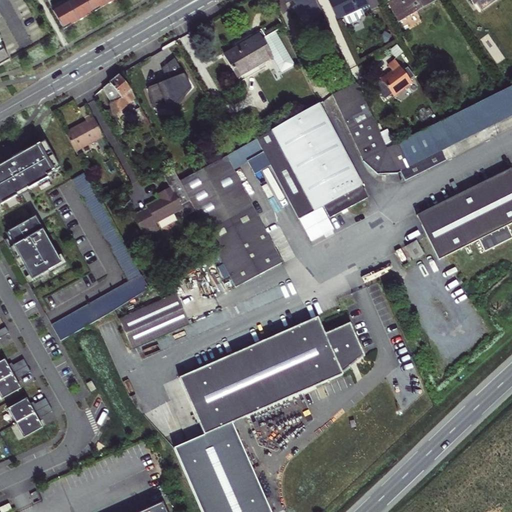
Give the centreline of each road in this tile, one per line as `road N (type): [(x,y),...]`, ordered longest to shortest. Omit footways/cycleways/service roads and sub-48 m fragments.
road 1 (residential): [(511,135),(403,196),(316,282),(133,367)]
road 2 (residential): [(0,281),(75,425),(59,457),(0,483)]
road 3 (primary): [(511,374),(365,511)]
road 4 (secondary): [(128,39),(0,112)]
